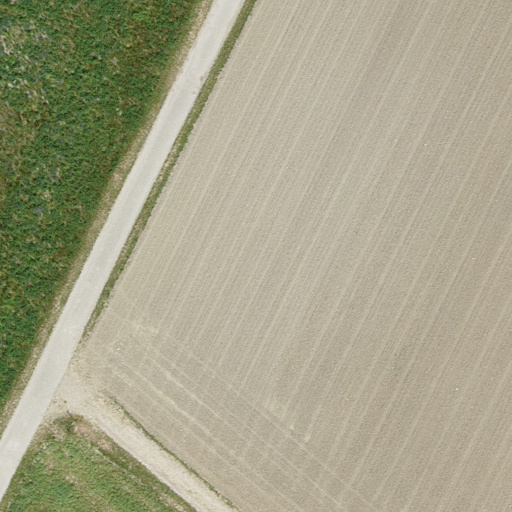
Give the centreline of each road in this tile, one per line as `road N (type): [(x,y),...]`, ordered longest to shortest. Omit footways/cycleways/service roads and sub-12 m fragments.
road 1 (track): [(232,0),(50,367)]
road 2 (track): [(50,367),(221,511)]
